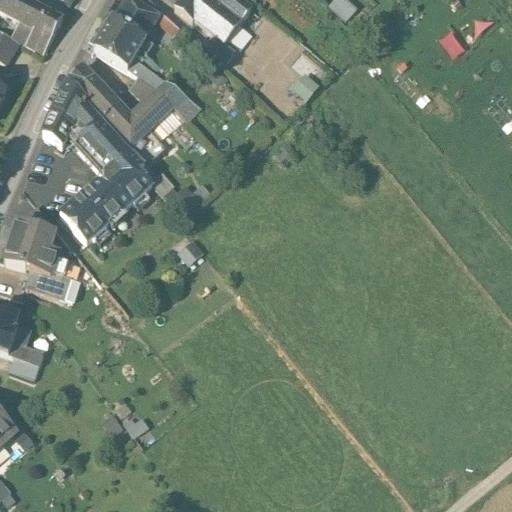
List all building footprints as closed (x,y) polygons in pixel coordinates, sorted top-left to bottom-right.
[(42,62),(62,26),(24,6),(27,0),(0,0),(0,1),(0,19),(20,30),(12,46),(17,49),(42,62)] [(224,52),(242,29),(210,3),(202,13),(187,0),(174,16),(192,31),(193,29),(214,46),(223,53),(224,52)] [(186,0),(187,0),(202,13),(210,3),(212,0),(186,0)] [(242,29),(251,18),(228,0),(212,0),(210,3),(242,29)] [(357,15),(339,1),(328,13),(346,28),(357,15)] [(155,29),(159,23),(126,3),(93,57),(127,78),(134,65),(145,48),(137,43),(139,38),(147,43),(155,29)] [(161,20),(159,23),(155,29),(172,45),(179,37),(161,20)] [(12,46),(0,39),(0,67),(5,70),(17,49),(12,46)] [(214,46),(204,58),(222,73),(233,60),(224,52),(223,53),(214,46)] [(157,98),(165,91),(141,73),(134,65),(127,78),(137,85),(157,98)] [(50,116),(42,139),(61,153),(69,138),(74,127),(84,110),(85,107),(78,98),(94,83),(83,72),(66,88),(50,116)] [(318,93),(305,82),(292,97),(305,108),(318,93)] [(99,128),(118,109),(94,83),(78,98),(85,107),(84,110),(99,128)] [(157,98),(137,85),(129,97),(144,111),(157,98)] [(165,91),(157,98),(173,116),(187,131),(199,116),(165,91)] [(0,114),(9,100),(0,94),(0,114)] [(131,122),(118,109),(99,128),(128,158),(173,116),(157,98),(144,111),(131,122)] [(84,110),(74,127),(86,140),(79,146),(108,179),(129,159),(128,158),(99,128),(84,110)] [(295,157),(287,149),(274,161),(283,170),(295,157)] [(81,205),(106,233),(149,194),(143,188),(145,186),(138,178),(144,173),(133,162),(132,163),(129,159),(108,179),(102,185),(102,190),(97,190),(81,205)] [(106,233),(81,205),(61,223),(87,251),(89,253),(108,235),(106,233)] [(38,215),(32,235),(55,242),(56,238),(38,215)] [(50,259),(55,242),(32,235),(15,229),(2,271),(30,280),(42,284),(44,280),(52,283),(59,262),(50,259)] [(192,250),(177,262),(187,274),(201,262),(192,250)] [(52,283),(44,280),(42,284),(30,280),(25,298),(65,311),(72,289),(52,283)] [(42,363),(25,357),(31,340),(14,334),(18,323),(0,316),(0,360),(38,374),(42,363)] [(0,454),(14,442),(0,425),(0,454)] [(32,451),(23,441),(15,448),(24,458),(32,451)] [(0,489),(0,509),(10,500),(0,489)]
